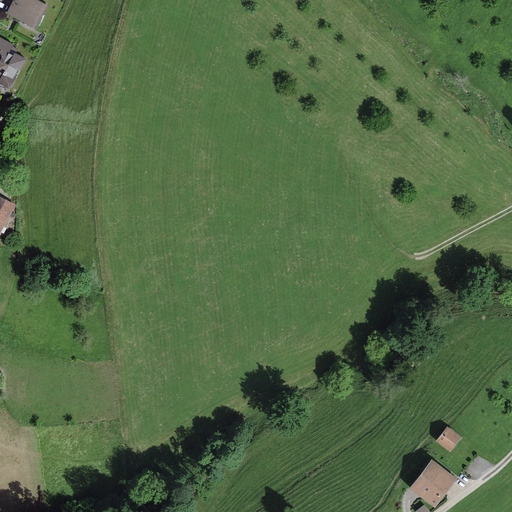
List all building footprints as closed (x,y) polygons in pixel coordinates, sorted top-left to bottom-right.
[(38,0),(18,0),(11,16),(42,30),(53,6),(38,0)] [(27,57),(0,40),(0,87),(7,91),(27,57)] [(0,201),(0,225),(11,208),(0,201)] [(433,442),(450,455),(463,437),(446,424),(433,442)] [(415,488),(434,503),(452,481),(433,465),(415,488)]
